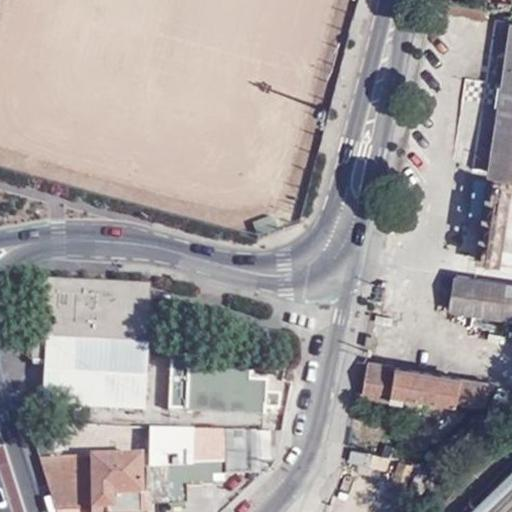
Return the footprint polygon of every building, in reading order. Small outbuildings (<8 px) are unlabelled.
[(511,21),(510,21),(487,175),(510,179),(511,179),(511,21)] [(510,179),(487,175),(476,263),(498,266),(510,179)] [(511,283),(453,275),(448,310),(511,319),(511,283)] [(46,341),(45,364),(44,403),(145,406),(151,284),(35,279),(33,341),(46,341)] [(32,362),(45,364),(46,341),(33,341),(32,362)] [(203,356),(171,354),(170,408),(265,411),(266,377),(250,376),(250,370),(203,368),(203,356)] [(362,392),(390,397),(391,388),(420,393),(422,394),(485,405),(489,381),(368,359),(362,392)] [(391,388),(390,397),(389,400),(420,406),(422,394),(420,393),(391,388)] [(226,475),(258,475),(272,462),(280,451),(282,444),(284,433),(239,432),(151,428),(153,460),(154,466),(169,467),(169,502),(174,508),(182,508),(187,503),(187,483),(226,483),(226,475)] [(42,459),(59,511),(114,511),(143,511),(143,502),(143,459),(42,459)] [(143,502),(154,502),(154,466),(153,460),(143,459),(143,502)] [(431,464),(427,459),(418,465),(423,471),(431,464)] [(154,466),(154,502),(169,502),(169,467),(154,466)]
